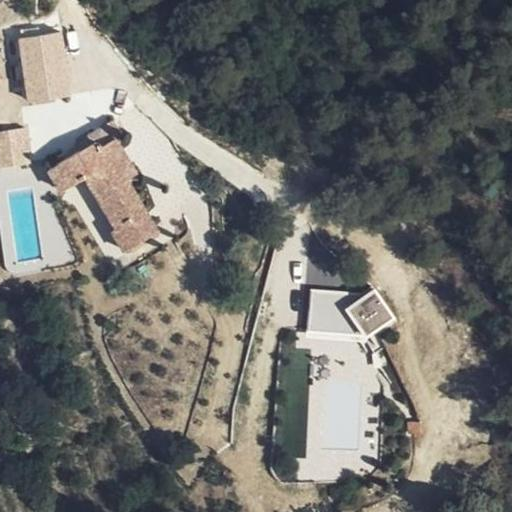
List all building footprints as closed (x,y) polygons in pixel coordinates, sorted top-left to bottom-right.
[(25,103),(70,99),(64,32),(19,36),(25,103)] [(80,150),(56,165),(69,187),(88,176),(118,228),(114,230),(126,251),(158,232),(128,180),(138,173),(118,139),(124,135),(116,121),(76,144),(80,150)] [(26,128),(0,130),(0,166),(29,164),(26,128)] [(69,187),(56,165),(50,168),(63,190),(69,187)] [(385,332),(385,291),(308,290),(308,332),(385,332)] [(421,422),(411,422),(411,433),(422,433),(421,422)]
